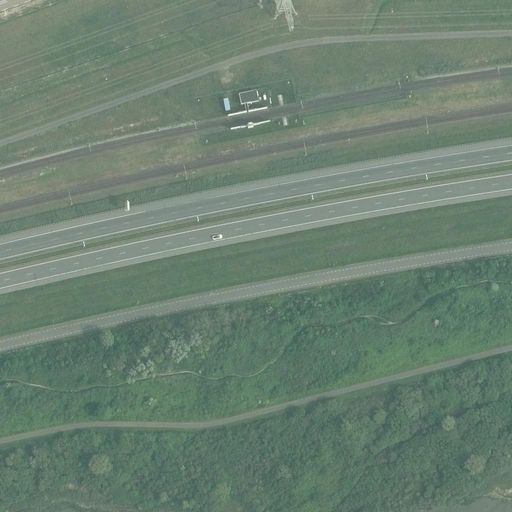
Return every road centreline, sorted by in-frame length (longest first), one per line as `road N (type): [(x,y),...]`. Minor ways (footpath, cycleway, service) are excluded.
road 1 (trunk): [(0,282),(259,224),(511,181)]
road 2 (trunk): [(511,154),(263,194),(0,252)]
road 3 (unclassified): [(0,346),(511,247)]
road 4 (track): [(226,63),(232,88),(397,37)]
